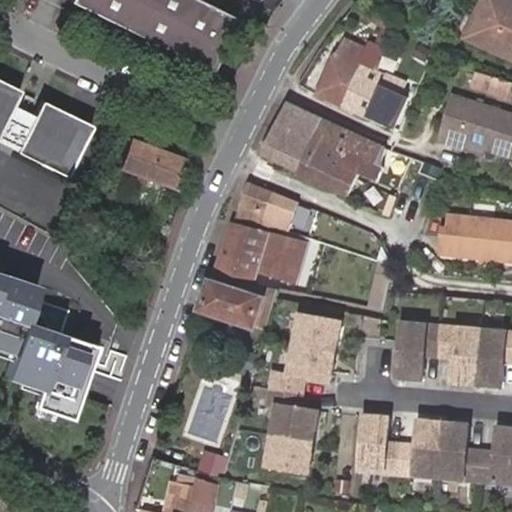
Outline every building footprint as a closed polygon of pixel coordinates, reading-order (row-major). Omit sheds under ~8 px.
[(30,1),(27,0),(9,0),(9,2),(25,10),(30,1)] [(242,16),(207,0),(74,0),(73,2),(217,70),(242,16)] [(511,0),(493,0),(483,20),(476,17),(466,39),(511,61),(511,0)] [(483,20),(493,0),(483,0),(476,17),(483,20)] [(334,58),(317,96),(369,121),(387,82),(380,79),(386,67),(371,60),(372,57),(350,42),(338,59),(334,58)] [(506,82),(480,73),(475,89),(500,97),(506,82)] [(11,102),(18,88),(0,79),(0,142),(64,174),(89,123),(39,99),(33,113),(26,128),(3,117),(11,102)] [(407,92),(391,84),(387,82),(369,121),(394,134),(407,103),(403,101),(407,92)] [(511,93),(511,84),(506,82),(500,97),(510,101),(511,93)] [(511,115),(458,97),(443,141),(459,147),(461,141),(488,150),(511,158),(511,115)] [(3,117),(26,128),(33,113),(11,102),(3,117)] [(288,105),(287,105),(263,155),(348,196),(357,176),(377,184),(384,170),(380,168),(385,153),(288,105)] [(185,160),(132,140),(122,166),(175,185),(185,160)] [(488,150),(461,141),(459,147),(486,156),(488,150)] [(278,196),(248,186),(236,222),(280,236),(291,203),(278,196)] [(511,226),(448,224),(448,238),(443,238),(442,262),(490,263),(490,267),(511,267),(511,226)] [(233,227),(218,272),(253,285),(257,271),(277,278),(281,264),(301,270),(307,250),(258,234),(233,227)] [(297,284),(301,270),(281,264),(277,278),(297,284)] [(72,411),(96,338),(34,317),(46,281),(0,265),(0,342),(10,346),(1,374),(40,387),(36,399),(72,411)] [(270,308),(274,294),(216,280),(205,312),(257,328),(264,306),(270,308)] [(387,285),(373,282),(365,316),(379,319),(387,285)] [(342,322),(299,315),(285,376),(272,373),(268,404),(275,405),(265,467),(309,473),(320,411),(301,409),(303,394),(305,379),(330,384),(333,373),(342,322)] [(511,332),(402,323),(400,342),(397,379),(423,382),(425,356),(439,357),(454,358),(451,384),(477,387),(502,389),(505,364),(511,365),(511,332)] [(389,417),(364,415),(360,472),(511,485),(511,427),(498,426),(496,452),(481,451),(467,449),(469,425),(444,422),(419,420),(417,445),(403,444),(388,443),(389,417)] [(202,474),(221,479),(227,459),(207,453),(202,474)] [(220,489),(199,484),(194,502),(215,507),(220,489)] [(23,511),(26,508),(0,491),(0,511),(23,511)] [(145,511),(213,511),(215,507),(194,502),(172,496),(167,511),(146,511),(145,511)]
